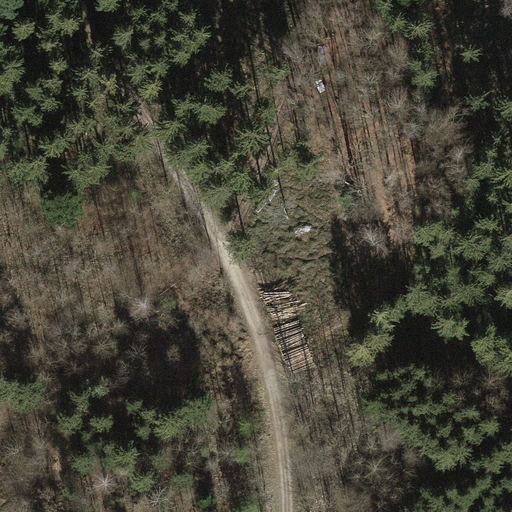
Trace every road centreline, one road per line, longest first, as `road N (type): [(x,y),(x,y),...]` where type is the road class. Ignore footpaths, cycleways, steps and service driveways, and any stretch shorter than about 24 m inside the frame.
road 1 (track): [(286,511),(278,418),(232,267),(70,0)]
road 2 (track): [(342,0),(209,225)]
